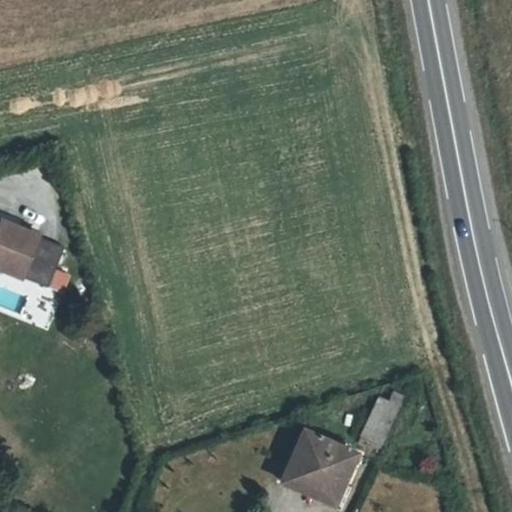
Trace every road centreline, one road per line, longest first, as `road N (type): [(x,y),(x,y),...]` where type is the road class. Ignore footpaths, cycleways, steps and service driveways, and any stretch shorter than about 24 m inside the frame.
road 1 (secondary): [(428,0),(479,263)]
road 2 (secondary): [(479,263),(511,425)]
